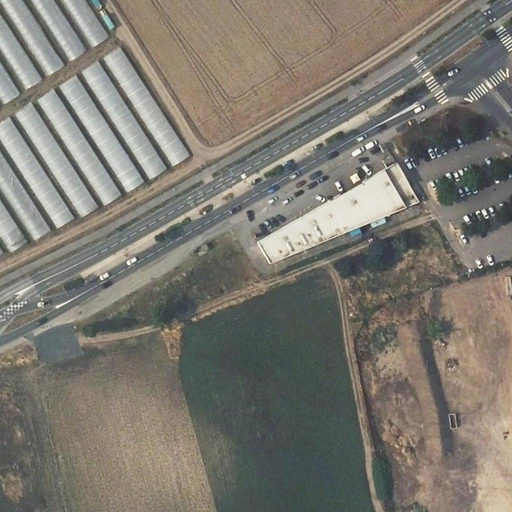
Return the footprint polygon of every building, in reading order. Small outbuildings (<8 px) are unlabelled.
[(22,0),(0,0),(0,3),(47,76),(65,64),(22,0)] [(54,0),(29,0),(69,61),(87,50),(54,0)] [(85,0),(60,0),(92,47),(109,36),(85,0)] [(0,12),(0,51),(25,90),(43,78),(0,12)] [(120,47),(103,58),(173,166),(190,155),(120,47)] [(0,60),(0,100),(3,105),(21,93),(0,60)] [(98,61),(81,72),(150,179),(167,168),(98,61)] [(76,75),(59,86),(127,193),(144,182),(76,75)] [(54,89),(37,100),(104,206),(122,194),(54,89)] [(32,103),(15,114),(81,218),(98,207),(32,103)] [(10,117),(0,123),(0,139),(57,229),(74,217),(10,117)] [(386,149),(384,151),(388,157),(380,161),(385,168),(257,238),(271,263),(417,204),(386,149)] [(0,150),(0,188),(34,240),(51,229),(0,150)] [(0,199),(0,236),(10,252),(27,241),(0,199)]
